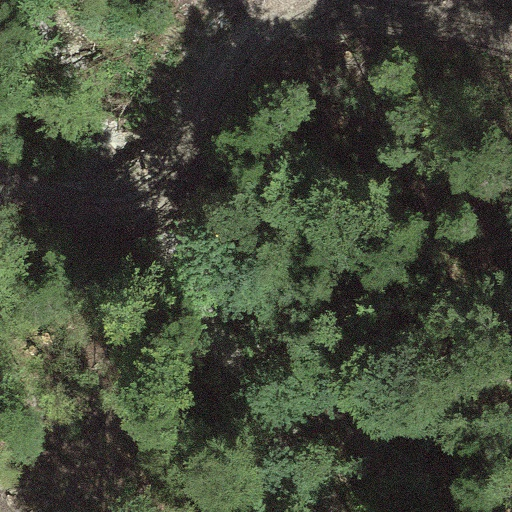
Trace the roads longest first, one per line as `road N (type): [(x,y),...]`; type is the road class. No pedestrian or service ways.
road 1 (track): [(0,180),(118,210),(160,203),(182,176),(240,30),(274,0)]
road 2 (track): [(336,0),(511,49)]
